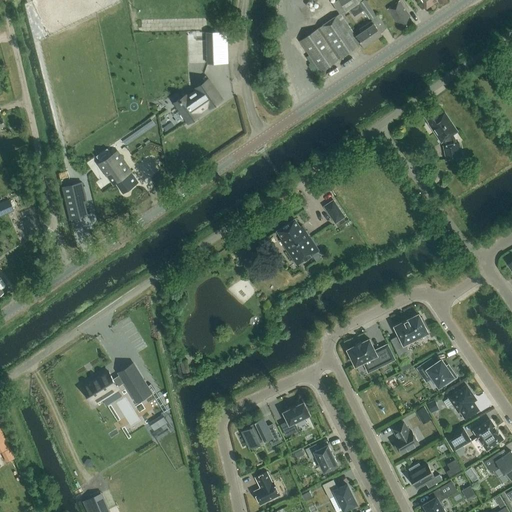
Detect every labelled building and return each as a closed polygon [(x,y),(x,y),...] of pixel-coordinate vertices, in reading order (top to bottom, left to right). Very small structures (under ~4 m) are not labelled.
[(344,10),(346,12),(358,4),(369,19),(377,14),(366,0),(363,0),(362,0),(336,0),(334,2),(341,12),(344,10)] [(420,0),(426,8),(438,0),(440,3),(443,0),(420,0)] [(403,27),(410,22),(407,18),(410,16),(399,1),(387,9),(398,25),(400,23),(403,27)] [(361,44),(348,23),(349,22),(343,12),(340,14),(340,13),(299,41),(320,72),(361,44)] [(372,21),(366,25),(360,29),(361,32),(356,35),(364,46),(382,34),(372,21)] [(227,32),(206,32),(207,63),(228,62),(227,32)] [(175,105),(188,123),(201,115),(199,112),(208,106),(210,109),(222,100),(208,79),(195,88),(197,90),(183,100),(182,99),(180,101),(181,101),(175,105)] [(443,142),(446,160),(461,156),(459,143),(455,143),(454,138),(452,135),(457,131),(444,112),(439,116),(435,109),(424,116),(429,123),(428,124),(441,143),(443,142)] [(116,151),(99,164),(113,184),(116,182),(123,192),(138,182),(116,151)] [(81,183),(61,187),(69,219),(87,214),(84,203),(86,202),(81,183)] [(8,200),(0,203),(0,214),(12,209),(8,200)] [(333,200),(324,206),(334,221),(343,215),(333,200)] [(317,250),(301,225),(299,226),(294,218),(276,230),(281,237),(279,239),(296,264),(317,250)] [(405,343),(427,332),(424,327),(426,326),(422,317),(420,318),(418,314),(410,318),(402,322),(403,322),(395,326),(399,335),(390,339),(399,357),(410,352),(405,343)] [(348,349),(355,365),(371,358),(376,368),(394,359),(387,345),(375,351),(369,339),(361,342),(355,345),(355,346),(348,349)] [(446,366),(441,359),(434,364),(431,359),(418,368),(427,381),(433,377),(439,386),(445,381),(446,383),(456,377),(448,365),(446,366)] [(108,370),(83,387),(94,403),(119,387),(118,386),(124,381),(136,399),(150,389),(134,364),(119,373),(120,374),(113,378),(108,370)] [(460,410),(465,418),(478,409),(472,400),(472,396),(473,395),(466,385),(448,397),(458,411),(460,410)] [(439,409),(435,400),(427,403),(432,413),(439,409)] [(310,409),(306,402),(304,403),(304,402),(296,406),(296,405),(291,408),(283,412),(288,421),(281,424),(286,436),(298,430),(294,422),(310,414),(308,410),(310,409)] [(423,423),(432,420),(427,406),(418,409),(423,423)] [(163,417),(157,421),(160,426),(166,422),(163,417)] [(273,440),(279,437),(272,424),(267,426),(263,418),(256,421),(257,424),(242,431),(250,447),(272,437),(273,440)] [(487,449),(502,438),(490,420),(474,430),(487,449)] [(397,439),(394,441),(401,453),(419,443),(411,431),(409,432),(403,422),(393,428),(396,434),(398,434),(400,437),(397,438),(397,439)] [(0,424),(0,450),(4,448),(10,459),(16,456),(0,424)] [(470,441),(463,428),(446,437),(454,450),(470,441)] [(316,444),(305,449),(310,458),(316,455),(324,471),(338,465),(328,445),(319,449),(316,444)] [(511,452),(511,450),(502,456),(499,451),(484,461),(492,473),(500,467),(504,472),(505,471),(511,480),(511,479),(511,452)] [(450,474),(462,470),(458,459),(449,462),(451,468),(449,469),(450,474)] [(416,487),(429,480),(432,485),(442,479),(439,474),(434,477),(427,464),(409,475),(416,487)] [(272,482),(267,471),(255,477),(260,487),(254,491),(260,504),(280,495),(273,482),(272,482)] [(322,484),(329,498),(337,494),(344,509),(356,503),(347,484),(338,488),(333,479),(322,484)] [(428,511),(445,511),(439,501),(446,497),(456,491),(450,481),(440,487),(429,493),(432,499),(423,504),(428,511)] [(473,485),(464,488),(468,499),(477,496),(473,485)] [(304,500),(312,496),(309,491),(301,495),(304,500)] [(107,511),(99,494),(83,501),(88,511),(107,511)] [(502,506),(507,503),(501,494),(496,497),(502,506)]
